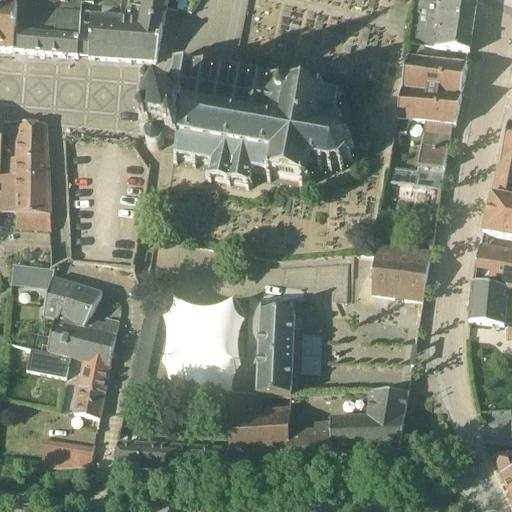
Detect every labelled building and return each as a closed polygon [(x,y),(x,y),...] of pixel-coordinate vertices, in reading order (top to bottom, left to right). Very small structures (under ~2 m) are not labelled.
[(84,5),(84,0),(25,0),(22,37),(17,36),(15,55),(78,61),(78,59),(80,41),(81,5),(84,5)] [(167,11),(168,0),(133,0),(131,15),(136,16),(135,23),(134,30),(162,35),(166,13),(167,11)] [(410,47),(411,48),(409,61),(420,62),(423,49),(470,55),(477,6),(466,0),(436,0),(436,4),(428,4),(415,2),(410,47)] [(0,54),(15,55),(17,36),(20,9),(0,6),(0,54)] [(89,42),(80,41),(78,59),(89,60),(89,62),(129,64),(134,30),(135,23),(95,20),(91,20),(89,42)] [(157,66),(162,35),(134,30),(129,64),(157,66)] [(156,100),(148,98),(140,136),(148,138),(147,139),(146,141),(146,143),(146,144),(146,146),(146,147),(147,149),(148,150),(149,152),(151,152),(152,153),(154,154),(155,154),(157,154),(159,153),(160,152),(161,152),(163,150),(164,149),(164,147),(165,146),(165,144),(165,143),(164,141),(177,144),(173,166),(177,166),(178,161),(194,164),(192,170),(196,170),(197,164),(212,167),(209,179),(206,178),(206,182),(208,182),(208,184),(211,185),(212,182),(228,185),(227,188),(230,188),(231,186),(246,188),(245,191),(249,192),(249,189),(252,190),(253,186),(250,186),(252,174),(268,177),(267,183),(270,184),(272,178),(301,184),(299,191),(303,192),(304,184),(311,186),(312,182),(305,181),(308,165),(320,167),(318,173),(322,174),(323,168),(328,169),(329,176),(332,175),(332,168),(337,167),(342,173),(344,171),(341,165),(345,162),(351,165),(353,161),(346,158),(348,153),(355,152),(355,149),(348,149),(346,143),(352,140),(350,137),(344,140),(339,137),(342,131),(339,129),(336,135),(331,134),(334,120),(341,121),(341,118),(334,116),(337,101),(341,102),(341,98),(338,98),(339,94),(335,94),(335,97),(322,95),(323,89),(320,89),(319,94),(289,89),(290,84),(287,83),(287,84),(270,81),(271,76),(268,76),(267,81),(253,78),(253,73),(250,73),(249,77),(234,75),(235,70),(231,69),(231,74),(223,72),(216,71),(217,66),(213,66),(212,70),(198,68),(199,63),(195,63),(194,67),(181,64),(182,60),(179,59),(174,63),(173,69),(170,85),(167,84),(166,87),(163,88),(162,88),(160,89),(159,90),(158,91),(157,92),(156,94),(156,95),(156,97),(156,99),(156,100)] [(467,70),(465,69),(420,62),(409,61),(405,60),(401,90),(462,100),(467,70)] [(456,129),(462,100),(401,90),(397,123),(423,127),(421,147),(448,152),(452,129),(456,129)] [(16,233),(51,235),(49,195),(47,145),(46,128),(17,125),(15,161),(11,161),(10,177),(1,178),(0,177),(0,214),(17,216),(16,233)] [(492,198),(511,202),(511,129),(509,129),(498,170),(492,198)] [(441,193),(448,152),(421,147),(417,175),(388,170),(387,184),(441,193)] [(511,242),(511,202),(492,198),(483,237),(511,242)] [(436,228),(422,226),(419,245),(433,247),(436,228)] [(377,248),(375,260),(374,265),(372,298),(423,305),(432,257),(377,248)] [(511,253),(480,249),(474,275),(491,278),(489,288),(508,291),(508,292),(511,291),(511,253)] [(57,324),(77,290),(53,283),(55,272),(49,273),(13,268),(11,287),(49,291),(44,321),(55,323),(57,324)] [(469,325),(506,327),(508,292),(508,291),(489,288),(473,285),(469,325)] [(69,362),(89,323),(102,299),(102,298),(77,290),(57,324),(55,323),(46,356),(69,362)] [(160,313),(148,312),(147,312),(146,320),(144,330),(156,330),(160,313)] [(292,401),(294,337),(295,316),(261,317),(257,399),(261,399),(261,400),(292,401)] [(119,325),(106,322),(105,322),(104,326),(89,323),(69,362),(71,362),(83,366),(110,370),(119,325)] [(71,362),(69,362),(46,356),(31,353),(27,374),(67,382),(71,362)] [(105,395),(110,370),(83,366),(78,390),(105,395)] [(100,423),(105,395),(78,390),(73,417),(100,423)] [(230,454),(230,476),(331,471),(330,455),(399,452),(409,396),(372,394),(369,423),(334,423),(331,435),(289,433),(288,411),(261,412),(261,400),(261,399),(257,399),(230,399),(229,454),(230,454)] [(95,451),(75,448),(57,444),(52,472),(92,470),(95,451)] [(155,472),(158,450),(118,448),(113,470),(155,472)] [(197,475),(197,452),(158,450),(155,472),(197,475)] [(230,454),(229,454),(197,452),(197,475),(230,476),(230,454)] [(511,456),(493,459),(500,477),(511,500),(511,456)]
